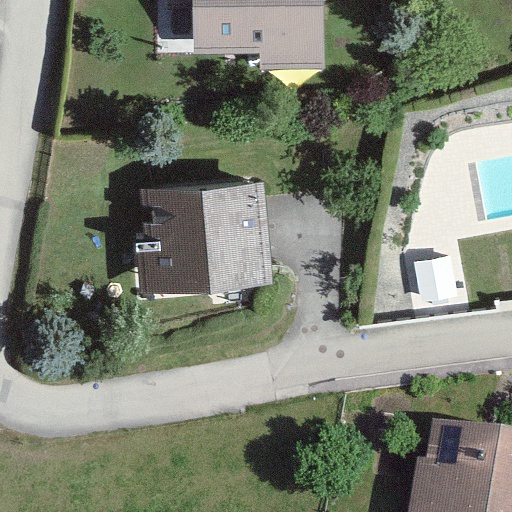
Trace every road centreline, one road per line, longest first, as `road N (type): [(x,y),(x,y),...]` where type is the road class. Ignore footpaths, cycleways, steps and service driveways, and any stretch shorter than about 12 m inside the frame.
road 1 (unclassified): [(511,341),(396,353),(126,404),(0,380)]
road 2 (unclassified): [(0,207),(35,0)]
